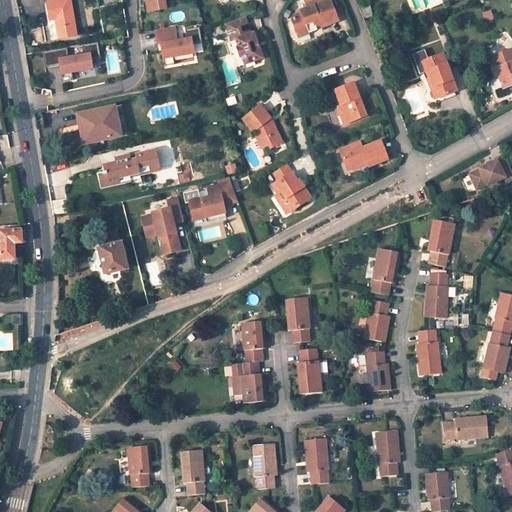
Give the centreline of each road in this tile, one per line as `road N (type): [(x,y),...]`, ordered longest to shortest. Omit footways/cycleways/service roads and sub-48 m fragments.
road 1 (residential): [(419,174),(397,176),(204,277)]
road 2 (secondary): [(44,306),(21,108)]
road 3 (residential): [(130,0),(137,71),(127,87),(21,108)]
road 4 (residential): [(413,259),(403,405)]
road 5 (residential): [(419,174),(367,51)]
road 6 (residential): [(162,426),(285,417)]
